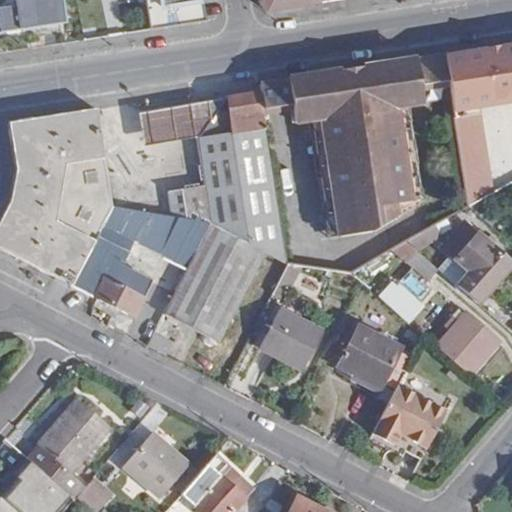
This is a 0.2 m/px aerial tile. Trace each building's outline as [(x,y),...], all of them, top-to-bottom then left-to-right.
[(65,16),(62,0),(17,0),(18,2),(0,4),(0,6),(3,25),(65,16)] [(200,17),(197,0),(147,0),(152,24),(200,17)] [(511,38),(445,48),(453,97),(453,98),(511,88),(511,38)] [(296,120),(313,116),(315,127),(327,125),(344,233),(423,216),(409,122),(426,119),(423,101),(453,97),(445,48),(369,60),(362,68),(344,71),(335,65),(318,68),(288,73),(296,120)] [(266,123),(296,120),(288,73),(259,78),(261,89),(266,123)] [(198,135),(205,187),(167,192),(170,217),(209,225),(266,254),(287,266),(266,123),(261,89),(227,94),(138,109),(144,141),(200,131),(201,135),(198,135)] [(8,200),(0,216),(0,251),(50,277),(68,286),(108,208),(95,110),(5,123),(13,168),(8,200)] [(480,113),(456,116),(468,200),(491,187),(480,113)] [(315,127),(331,236),(344,233),(327,125),(315,127)] [(121,266),(132,243),(185,270),(209,225),(170,217),(108,208),(68,286),(134,319),(152,282),(121,266)] [(463,216),(441,241),(450,248),(470,266),(456,281),(474,296),(509,256),(463,216)] [(429,222),(404,236),(415,246),(435,233),(429,222)] [(266,254),(209,225),(185,270),(163,313),(218,341),(266,254)] [(429,277),(438,266),(436,264),(415,246),(406,257),(429,277)] [(450,248),(436,264),(456,281),(470,266),(450,248)] [(287,266),(279,282),(291,288),(300,268),(287,266)] [(416,297),(391,275),(376,290),(402,312),(416,297)] [(303,364),(322,325),(279,303),(259,342),(303,364)] [(443,321),(448,326),(434,341),(467,369),(498,334),(466,306),(456,316),(452,313),(443,321)] [(379,378),(398,343),(356,320),(337,356),(379,378)] [(426,443),(446,404),(396,377),(370,427),(393,439),(399,428),(426,443)] [(37,444),(40,446),(29,459),(73,497),(76,500),(88,486),(70,470),(109,425),(78,398),(37,444)] [(164,496),(192,465),(156,434),(128,466),(164,496)] [(107,481),(127,465),(117,453),(98,469),(107,481)] [(61,511),(73,497),(29,459),(28,458),(14,474),(18,478),(0,498),(0,511),(55,511),(56,511),(57,511),(61,511)] [(195,511),(234,511),(253,492),(214,458),(179,498),(195,511)] [(101,511),(115,495),(95,478),(88,486),(76,500),(90,511),(101,511)] [(327,511),(298,498),(291,511),(327,511)]
